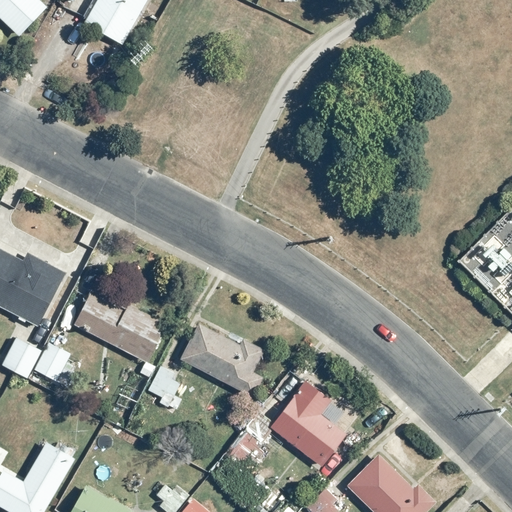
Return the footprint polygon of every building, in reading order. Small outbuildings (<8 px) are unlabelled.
[(0,0),(0,16),(21,37),(48,8),(40,0),(0,0)] [(149,0),(98,0),(85,22),(123,45),(149,0)] [(0,307),(38,327),(66,273),(27,253),(23,260),(0,248),(0,307)] [(92,292),(76,324),(148,359),(166,322),(129,304),(127,309),(92,292)] [(239,343),(199,323),(181,360),(253,396),(263,377),(253,372),(265,349),(242,337),(239,343)] [(41,347),(12,334),(0,361),(0,365),(28,377),(41,347)] [(70,353),(48,343),(35,371),(58,381),(70,353)] [(183,373),(160,363),(148,391),(162,397),(159,403),(177,410),(181,400),(173,397),(183,373)] [(305,380),(269,427),(322,467),(347,434),(321,414),(332,400),(305,380)] [(55,427),(34,418),(29,429),(50,438),(55,427)] [(269,444),(244,429),(222,465),(247,481),(269,444)] [(23,481),(3,470),(0,475),(0,507),(8,511),(43,511),(75,459),(46,442),(23,481)] [(379,454),(347,485),(373,511),(427,511),(437,502),(419,484),(414,489),(379,454)] [(154,494),(163,501),(159,506),(166,511),(174,511),(190,492),(178,482),(169,475),(154,494)] [(293,511),(263,482),(251,494),(259,502),(250,510),(251,511),(293,511)] [(135,511),(87,484),(71,511),(135,511)] [(311,511),(339,511),(340,511),(332,504),(336,499),(325,489),(308,508),(311,511)] [(208,511),(191,499),(180,511),(208,511)]
